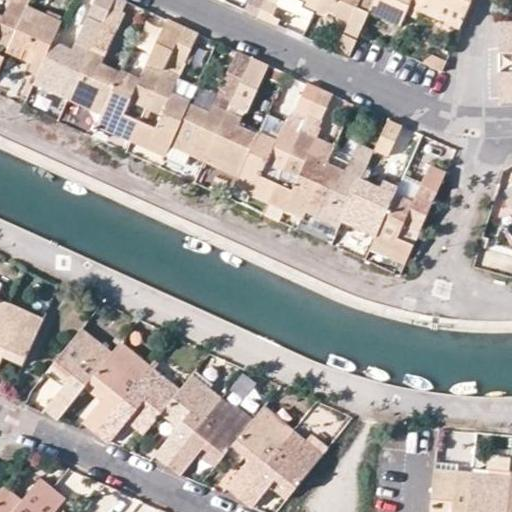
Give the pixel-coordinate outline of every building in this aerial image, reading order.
[(10,0),(3,15),(0,13),(0,67),(5,55),(0,53),(0,42),(9,47),(28,5),(30,0),(10,0)] [(121,71),(103,63),(115,37),(111,36),(127,1),(125,0),(114,0),(103,23),(102,27),(72,91),(105,105),(121,71)] [(94,0),(88,16),(103,23),(114,0),(94,0)] [(249,0),(245,9),(258,15),(264,0),(249,0)] [(314,10),(318,0),(264,0),(258,15),(271,20),(278,3),(279,0),(303,0),(301,5),(314,11),(314,10)] [(298,12),(301,5),(290,0),(279,0),(278,3),(298,12)] [(318,0),(314,10),(327,16),(329,11),(349,21),(337,46),(350,52),(359,33),(369,10),(373,0),(318,0)] [(373,0),(369,10),(401,24),(406,13),(410,4),(426,11),(460,27),(471,0),(373,0)] [(410,4),(406,13),(422,20),(426,11),(410,4)] [(62,20),(28,5),(9,47),(8,51),(22,57),(26,48),(37,52),(28,70),(38,74),(53,40),(62,20)] [(310,18),(314,11),(301,5),(298,12),(310,18)] [(122,68),(121,71),(105,105),(101,114),(100,117),(120,126),(116,133),(133,141),(142,120),(125,112),(131,99),(148,107),(184,27),(167,19),(140,77),(122,68)] [(511,19),(499,19),(499,51),(511,50),(511,19)] [(102,27),(86,20),(73,49),(53,40),(38,74),(72,91),(102,27)] [(191,100),(173,91),(200,34),(184,27),(148,107),(162,113),(157,126),(142,120),(133,141),(165,155),(170,144),(174,136),(189,102),(191,100)] [(251,57),(236,50),(209,111),(189,102),(174,136),(208,152),(224,116),(235,93),(251,57)] [(441,69),(446,58),(430,50),(425,62),(441,69)] [(251,57),(235,93),(224,116),(208,152),(243,168),(259,133),(239,124),(267,64),(251,57)] [(511,70),(499,70),(498,100),(511,99),(511,70)] [(38,74),(34,83),(68,99),(72,91),(38,74)] [(193,98),(200,86),(182,77),(175,89),(193,98)] [(320,88),(307,82),(295,107),(308,113),(320,88)] [(333,94),(320,88),(308,113),(321,119),(333,94)] [(72,91),(68,99),(101,114),(105,105),(72,91)] [(259,130),(259,133),(243,168),(239,176),(237,180),(271,195),(277,181),(261,174),(267,161),(283,168),(301,129),(305,121),(289,114),(287,120),(284,122),(279,133),(272,129),(269,134),(259,130)] [(100,117),(96,124),(116,133),(120,126),(100,117)] [(387,149),(390,150),(403,126),(388,119),(374,149),(374,150),(384,154),(387,149)] [(305,211),(328,162),(309,154),(317,137),(301,129),(283,168),(298,175),(292,188),(277,181),(271,195),(305,211)] [(204,160),(208,152),(174,136),(170,144),(204,160)] [(358,142),(352,153),(369,161),(374,150),(374,149),(358,142)] [(208,152),(204,160),(239,176),(243,168),(208,152)] [(345,170),(328,162),(305,211),(339,225),(341,221),(345,213),(366,167),(369,161),(352,153),(345,170)] [(398,174),(401,158),(376,155),(373,171),(398,174)] [(398,236),(404,223),(419,230),(434,197),(445,172),(430,164),(414,201),(395,193),(379,228),(376,235),(373,241),(407,257),(414,243),(398,236)] [(372,170),(366,167),(345,213),(379,228),(395,193),(398,185),(384,179),(381,186),(367,180),(372,170)] [(237,180),(234,187),(268,202),(271,195),(237,180)] [(511,184),(501,190),(506,199),(511,195),(511,184)] [(302,217),(305,211),(271,195),(268,202),(302,217)] [(305,211),(302,217),(336,233),(339,225),(305,211)] [(345,213),(341,221),(376,235),(379,228),(345,213)] [(511,246),(484,237),(474,266),(511,278),(511,276),(511,246)] [(373,241),(370,248),(404,264),(407,257),(373,241)] [(0,298),(0,325),(10,303),(0,298)] [(0,363),(4,354),(23,363),(33,342),(40,326),(22,318),(25,309),(10,303),(0,325),(0,363)] [(40,326),(44,317),(25,309),(22,318),(40,326)] [(91,380),(112,353),(98,341),(82,328),(50,368),(67,381),(62,387),(45,409),(52,414),(59,420),(85,387),(91,380)] [(132,361),(137,354),(121,341),(115,349),(132,361)] [(84,422),(96,432),(150,365),(137,354),(132,361),(115,349),(112,353),(91,380),(107,393),(101,399),(84,422)] [(133,414),(149,428),(162,411),(175,395),(158,382),(163,375),(150,365),(96,432),(110,443),(128,420),(133,414)] [(50,368),(45,374),(62,387),(67,381),(50,368)] [(203,393),(209,386),(193,373),(187,380),(203,393)] [(163,375),(158,382),(175,395),(180,389),(163,375)] [(91,380),(85,387),(101,399),(107,393),(91,380)] [(180,389),(175,395),(162,411),(178,425),(156,454),(168,465),(222,397),(209,386),(203,393),(187,380),(180,389)] [(221,460),(233,445),(246,428),(229,415),(235,408),(222,397),(168,465),(181,475),(199,454),(204,448),(221,460)] [(273,426),(280,419),(264,406),(258,414),(273,426)] [(246,428),(252,421),(235,408),(229,415),(246,428)] [(144,434),(149,428),(133,414),(128,420),(144,434)] [(252,421),(246,428),(233,445),(249,458),(227,487),(239,497),(293,429),(280,419),(273,426),(258,414),(252,421)] [(308,441),(293,429),(239,497),(254,508),(270,486),(275,480),(292,492),(317,461),(302,448),(308,441)] [(308,441),(302,448),(317,461),(323,454),(308,441)] [(204,448),(199,454),(216,467),(221,460),(204,448)] [(457,464),(435,462),(435,469),(456,471),(457,464)] [(468,511),(472,473),(456,471),(435,469),(430,511),(468,511)] [(505,511),(509,484),(488,483),(488,474),(472,473),(468,511),(505,511)] [(509,484),(510,476),(488,474),(488,483),(509,484)] [(23,499),(6,486),(0,493),(0,511),(33,511),(54,487),(40,477),(23,499)] [(286,499),(292,492),(275,480),(270,486),(286,499)] [(54,511),(66,498),(54,487),(33,511),(54,511)]
